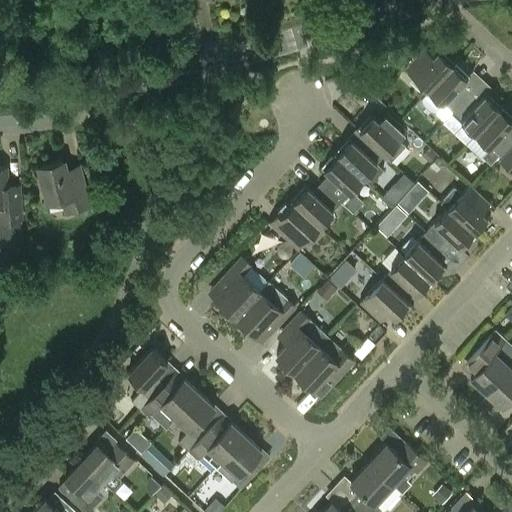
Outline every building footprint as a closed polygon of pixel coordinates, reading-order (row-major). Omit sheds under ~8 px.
[(405,68),(428,89),(455,60),(440,47),(432,55),(424,47),(405,68)] [(471,90),(462,82),(470,74),(455,60),(428,89),(420,99),(422,104),(429,110),(435,112),(443,103),(451,111),(471,90)] [(479,99),(471,90),(451,111),(475,133),(502,104),(487,91),(479,99)] [(490,147),(509,127),(511,123),(511,113),(502,104),(475,133),(490,147)] [(364,136),(385,155),(391,160),(406,145),(399,139),(408,130),(387,111),(379,120),(371,112),(356,128),(364,136)] [(511,129),(509,127),(490,147),(482,156),(490,164),(499,155),(511,167),(511,129)] [(357,144),(348,136),(334,151),(363,178),(369,184),(383,169),(377,163),(385,155),(364,136),(357,144)] [(320,183),(341,202),(352,212),(362,200),(352,190),(363,178),(334,151),(321,166),(329,173),(320,183)] [(65,212),(88,206),(82,183),(70,186),(63,159),(38,165),(47,202),(62,198),(65,212)] [(0,219),(21,218),(19,193),(7,194),(5,166),(0,166),(0,219)] [(417,179),(409,189),(397,202),(408,212),(420,199),(428,189),(417,179)] [(305,183),(290,198),(319,225),(341,202),(320,183),(313,191),(305,183)] [(476,234),(490,219),(481,211),(489,202),(469,184),(447,207),(476,234)] [(319,225),(290,198),(277,212),(285,220),(277,229),(297,248),(319,225)] [(387,212),(398,222),(407,213),(396,203),(387,212)] [(447,207),(425,231),(446,250),(454,241),(462,248),(476,234),(447,207)] [(403,254),(432,281),(446,266),(438,258),(446,250),(425,231),(403,254)] [(289,264),(304,272),(310,261),(295,253),(289,264)] [(418,295),(432,281),(403,254),(382,277),(402,296),(410,288),(418,295)] [(218,299),(235,315),(259,289),(242,273),(251,264),(241,256),(222,276),(231,285),(218,299)] [(328,276),(339,285),(355,266),(345,257),(328,276)] [(410,304),(402,296),(382,277),(359,302),(379,320),(388,311),(396,319),(410,304)] [(318,289),(326,297),(337,285),(329,278),(318,289)] [(276,326),(295,305),(286,297),(277,306),(259,289),(235,315),(253,333),(267,318),(276,326)] [(276,354),(294,370),(327,335),(300,310),(281,331),(290,339),(276,354)] [(471,375),(486,389),(509,364),(500,356),(510,346),(503,340),(505,338),(495,329),(475,351),(484,360),(471,375)] [(327,335),(294,370),(311,387),(325,372),(334,380),(353,360),(339,347),(327,335)] [(131,399),(139,406),(160,383),(153,376),(166,361),(150,346),(127,371),(143,386),(131,399)] [(511,366),(509,364),(486,389),(502,405),(511,394),(511,366)] [(111,375),(91,401),(98,407),(118,381),(111,375)] [(169,391),(160,383),(139,406),(147,414),(159,401),(175,415),(198,390),(182,376),(169,391)] [(200,419),(213,405),(198,390),(175,415),(190,429),(179,440),(188,448),(208,427),(200,419)] [(216,434),(208,427),(188,448),(196,456),(206,444),(222,459),(245,434),(229,420),(216,434)] [(142,450),(151,440),(135,426),(126,436),(142,450)] [(245,434),(222,459),(237,473),(232,479),(241,487),(255,471),(247,463),(260,449),(245,434)] [(405,440),(395,450),(386,441),(367,461),(391,482),(401,492),(410,482),(400,472),(409,463),(416,470),(426,459),(405,440)] [(106,451),(97,442),(80,460),(102,480),(111,470),(117,476),(132,459),(114,442),(106,451)] [(151,443),(143,451),(161,467),(169,459),(151,443)] [(94,488),(102,480),(80,460),(65,476),(86,496),(78,504),(86,511),(102,495),(94,488)] [(360,488),(350,499),(363,511),(375,511),(380,508),(373,501),(391,482),(367,461),(350,480),(360,488)] [(70,511),(60,511),(45,498),(31,511),(78,511),(74,508),(70,511)] [(363,511),(350,499),(341,509),(331,500),(319,511),(363,511)] [(482,511),(472,502),(463,511),(458,511),(451,506),(445,511),(482,511)]
